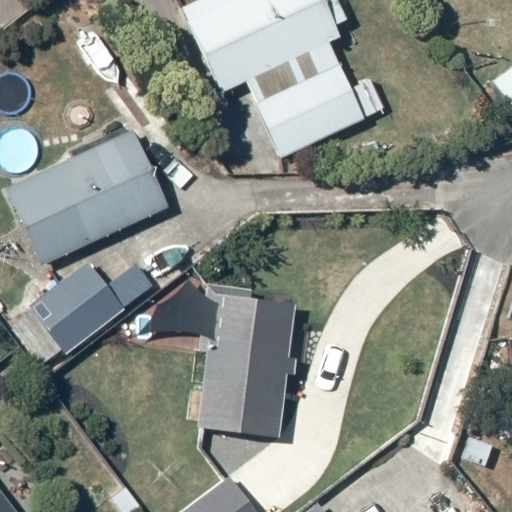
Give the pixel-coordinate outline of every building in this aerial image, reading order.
[(345,29),(331,0),(196,0),(179,8),(218,91),(242,80),(278,157),(377,110),(367,89),(353,96),(326,39),(345,29)] [(511,65),(492,81),(511,108),(511,65)] [(166,205),(131,129),(3,189),(39,265),(166,205)] [(120,309),(151,284),(133,261),(102,285),(85,262),(11,318),(47,365),(120,309)] [(291,298),(206,287),(189,426),(274,436),(291,298)] [(3,435),(0,437),(0,511),(12,511),(0,496),(0,487),(27,466),(3,435)] [(177,511),(260,511),(229,472),(177,511)] [(323,511),(310,495),(288,511),(323,511)]
